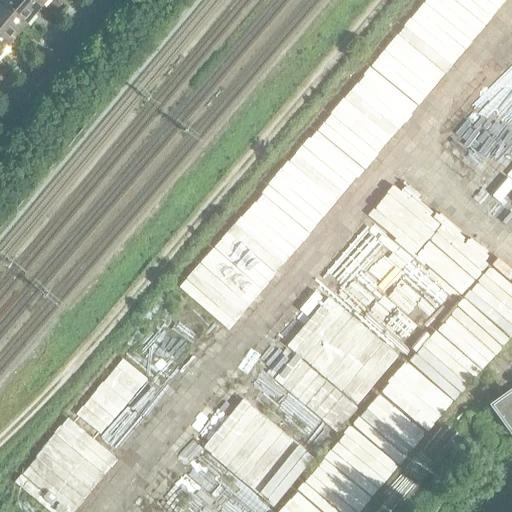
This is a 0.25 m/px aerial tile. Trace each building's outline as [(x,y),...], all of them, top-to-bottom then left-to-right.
[(40,7),(32,0),(0,0),(0,1),(0,4),(25,25),(40,7)] [(0,4),(0,36),(9,44),(25,25),(0,4)] [(0,54),(9,44),(0,36),(0,54)] [(511,396),(510,393),(491,406),(511,433),(511,431),(511,396)] [(484,432),(493,425),(489,418),(478,425),(484,432)]
